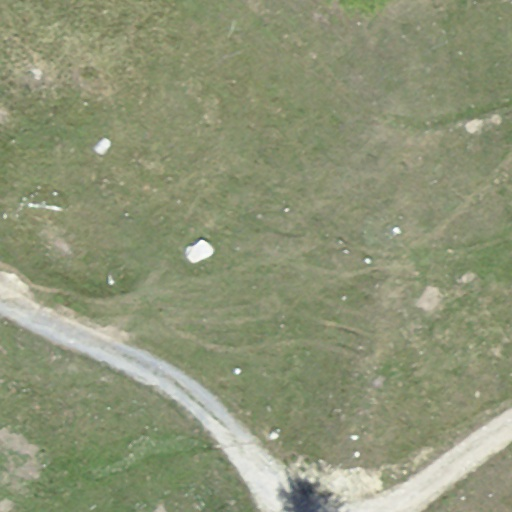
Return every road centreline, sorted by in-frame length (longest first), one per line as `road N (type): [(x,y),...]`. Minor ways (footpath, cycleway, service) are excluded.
road 1 (track): [(0,285),(211,410),(281,492),(318,511)]
road 2 (track): [(377,511),(463,451),(511,430)]
